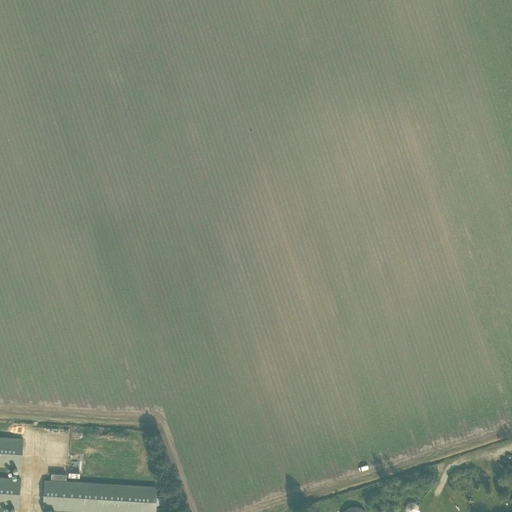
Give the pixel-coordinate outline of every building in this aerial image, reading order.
[(0,465),(21,467),(23,439),(0,437),(0,465)] [(0,505),(19,507),(20,479),(0,477),(0,505)] [(43,508),(106,511),(155,511),(157,487),(44,480),(43,508)] [(414,511),(416,503),(407,502),(405,511),(414,511)] [(342,511),(363,511),(358,503),(342,511)]
